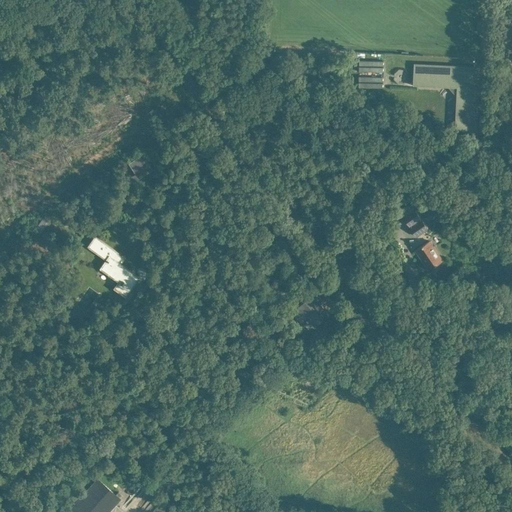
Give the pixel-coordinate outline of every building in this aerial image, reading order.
[(480,72),(474,66),(414,63),(413,85),(449,87),(457,96),(455,127),(465,132),(477,132),(480,72)] [(143,155),(131,163),(140,177),(152,170),(143,155)] [(423,213),(428,221),(440,213),(434,206),(423,213)] [(416,210),(404,218),(416,236),(428,228),(416,210)] [(113,288),(115,289),(125,296),(138,278),(119,265),(120,263),(121,264),(125,257),(122,255),(121,256),(118,254),(118,253),(95,236),(87,247),(106,260),(101,266),(99,269),(118,282),(113,288)] [(443,260),(430,241),(416,250),(429,270),(443,260)] [(315,326),(327,316),(328,315),(312,296),(299,307),(300,309),(295,314),(301,322),(307,317),(315,326)] [(325,338),(319,331),(304,344),(310,351),(325,338)] [(106,511),(119,498),(104,485),(97,478),(67,511),(106,511)]
